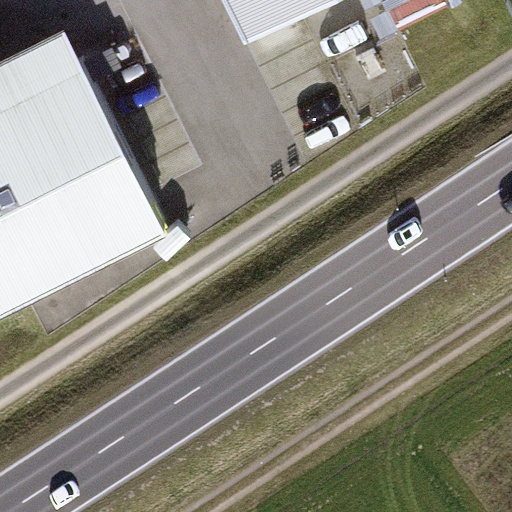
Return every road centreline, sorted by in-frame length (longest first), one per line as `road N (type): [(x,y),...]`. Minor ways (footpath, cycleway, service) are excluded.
road 1 (track): [(511,63),(0,393)]
road 2 (primary): [(9,511),(511,180)]
road 3 (track): [(511,308),(204,511)]
